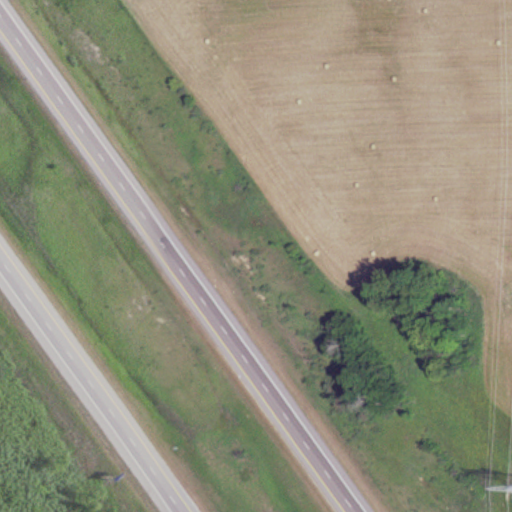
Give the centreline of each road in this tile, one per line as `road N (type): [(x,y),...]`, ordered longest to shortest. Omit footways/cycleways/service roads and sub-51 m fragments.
road 1 (motorway): [(356,511),(0,16)]
road 2 (motorway): [(0,250),(188,511)]
